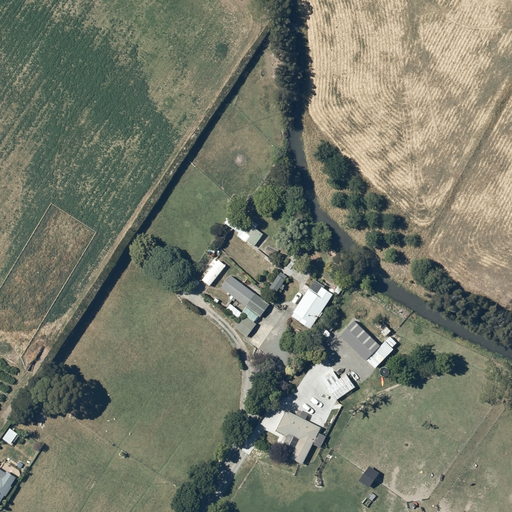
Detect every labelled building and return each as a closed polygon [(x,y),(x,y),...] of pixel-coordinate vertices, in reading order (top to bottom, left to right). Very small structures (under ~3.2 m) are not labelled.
[(254,221),(252,219),(249,223),(235,212),(238,208),(231,203),(227,209),(232,214),(225,223),(240,235),(243,231),(251,236),(247,241),(255,247),(264,235),(255,228),(258,224),(254,221)] [(225,246),(217,240),(211,247),(219,254),(225,246)] [(227,265),(214,255),(198,274),(210,285),(227,265)] [(312,329),(335,293),(340,295),(344,289),(338,286),(336,289),(309,271),(294,296),(299,305),(292,316),(312,329)] [(257,326),(255,324),(272,304),(248,285),(247,287),(232,275),(223,287),(247,307),(242,313),(245,315),(234,328),(247,338),(257,326)] [(403,348),(399,344),(389,335),(394,331),(387,325),(381,332),(387,338),(383,343),(357,319),(341,335),(376,368),(394,349),(398,353),(403,348)] [(340,379),(334,370),(322,378),(337,400),(364,382),(360,376),(352,381),(348,374),(340,379)] [(299,410),(297,415),(288,411),(278,431),(289,436),(284,447),(294,452),(291,458),(304,464),(312,445),(320,449),(327,436),(322,433),(324,428),(306,419),(308,414),(299,410)] [(4,479),(0,476),(0,506),(18,477),(8,471),(4,479)]
